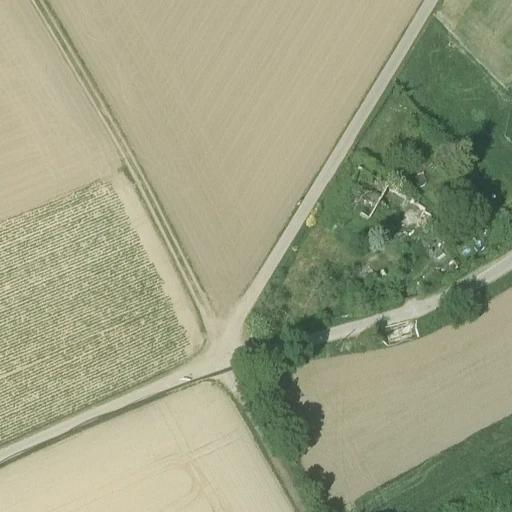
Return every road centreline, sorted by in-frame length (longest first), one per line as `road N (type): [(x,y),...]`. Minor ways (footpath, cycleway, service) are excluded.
road 1 (track): [(302,511),(118,141),(36,0)]
road 2 (residential): [(430,0),(221,355)]
road 3 (residential): [(221,355),(244,356),(439,304),(511,262)]
road 4 (residential): [(221,355),(0,457)]
